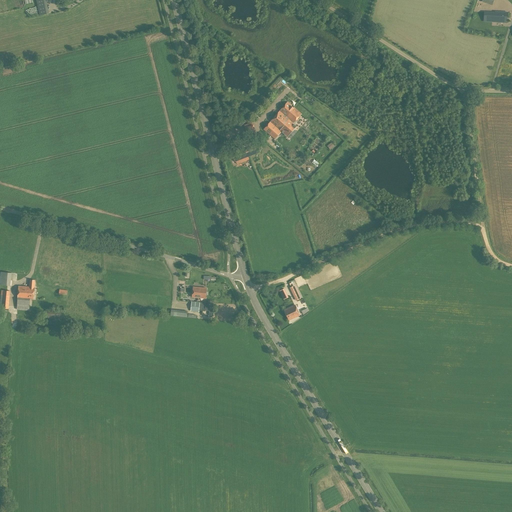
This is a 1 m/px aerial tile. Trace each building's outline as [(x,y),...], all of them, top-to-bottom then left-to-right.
[(36,0),(40,16),(49,14),(46,0),(36,0)] [(287,137),(297,126),(293,123),(302,114),(288,102),(264,130),(275,139),(281,132),(287,137)] [(253,126),(252,122),(244,125),(248,136),(250,136),(256,134),(255,131),(256,131),(254,125),(253,126)] [(235,162),(260,152),(258,146),(233,155),(235,162)] [(0,284),(11,286),(12,273),(0,272),(0,277),(0,284)] [(34,287),(35,280),(30,280),(29,287),(19,286),(17,309),(29,310),(30,298),(34,299),(35,287),(34,287)] [(294,286),(291,287),(297,300),(300,299),(294,286)] [(197,293),(197,297),(205,298),(205,288),(200,288),(199,294),(197,293)] [(283,299),(289,297),(285,288),(280,290),(283,299)] [(9,309),(10,291),(1,290),(0,300),(0,305),(2,305),(2,308),(9,309)] [(212,312),(213,305),(206,304),(206,303),(191,302),(190,311),(202,312),(202,311),(204,311),(212,312)] [(289,320),(300,315),(295,305),(285,310),(289,320)] [(46,318),(61,319),(61,310),(46,309),(46,318)]
